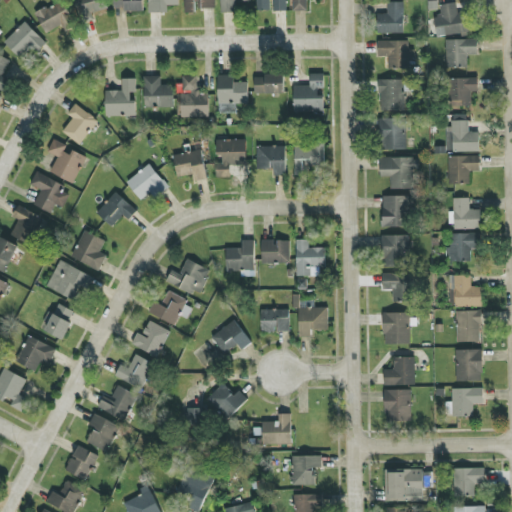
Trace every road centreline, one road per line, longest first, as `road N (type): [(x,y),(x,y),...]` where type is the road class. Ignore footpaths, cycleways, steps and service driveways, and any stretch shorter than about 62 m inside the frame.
road 1 (residential): [(46,446),(0,423),(53,89),(104,51),(350,43)]
road 2 (residential): [(358,511),(348,0)]
road 3 (residential): [(351,211),(209,214),(177,227),(149,252),(10,511)]
road 4 (residential): [(511,295),(506,0)]
road 5 (residential): [(357,448),(511,446)]
